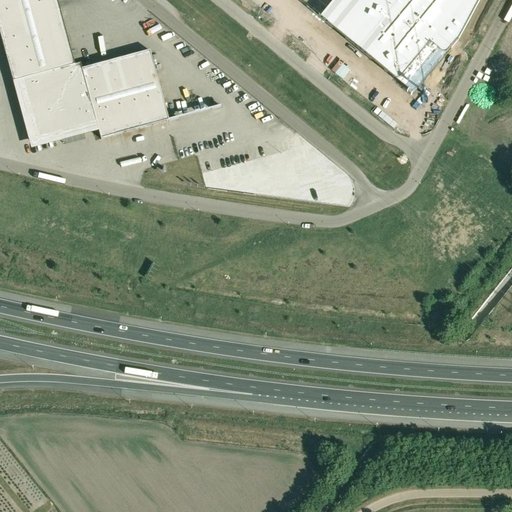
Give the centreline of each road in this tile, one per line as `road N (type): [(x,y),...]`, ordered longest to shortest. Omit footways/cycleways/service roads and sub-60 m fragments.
road 1 (motorway): [(511,374),(252,352),(0,303)]
road 2 (unclassified): [(369,199),(329,220),(287,217),(0,161)]
road 3 (unclassified): [(144,0),(342,164),(369,199)]
road 4 (unclassified): [(325,511),(511,278)]
road 5 (unclassified): [(421,164),(220,0)]
road 6 (motorway): [(0,342),(254,388)]
road 7 (motorway): [(254,388),(511,409)]
road 8 (motorway): [(0,379),(254,388)]
road 9 (unclassified): [(511,0),(421,164)]
road 10 (unclassified): [(366,511),(415,494),(511,492)]
